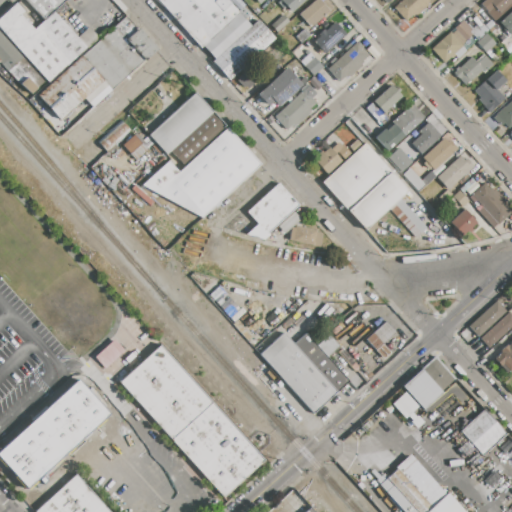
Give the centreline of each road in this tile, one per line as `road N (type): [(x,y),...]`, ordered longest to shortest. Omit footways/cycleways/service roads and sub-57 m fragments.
road 1 (residential): [(138,0),(511,418)]
road 2 (residential): [(191,249),(461,0)]
road 3 (tertiary): [(304,453),(511,266)]
road 4 (residential): [(353,0),(511,178)]
road 5 (residential): [(191,249),(264,274),(326,283),(390,279)]
road 6 (residential): [(83,141),(184,50)]
